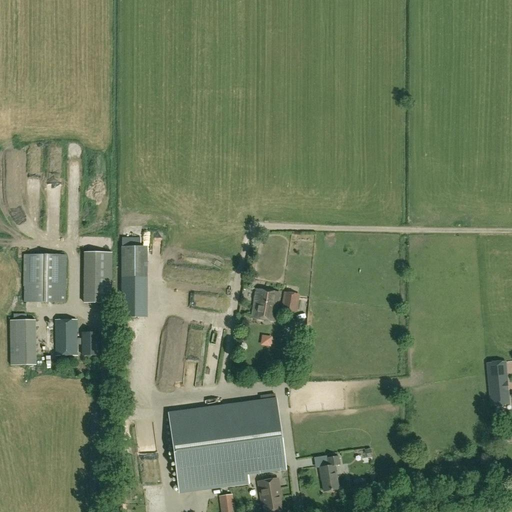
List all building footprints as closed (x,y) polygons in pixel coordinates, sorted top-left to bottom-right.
[(85,253),(84,304),(111,304),(112,253),(85,253)] [(25,255),(24,302),(65,303),(66,255),(25,255)] [(126,266),(126,286),(133,286),(133,293),(143,293),(143,266),(126,266)] [(275,323),(279,295),(256,291),(252,320),(275,323)] [(298,295),(286,293),(283,311),(295,313),(298,295)] [(36,365),(35,320),(10,321),(11,366),(36,365)] [(77,356),(77,321),(55,321),(55,357),(77,356)] [(97,356),(97,333),(82,333),(82,356),(97,356)] [(509,405),(505,363),(487,364),(491,407),(509,405)] [(285,469),(276,401),(169,415),(179,492),(249,483),(247,474),(285,469)] [(142,428),(142,437),(157,436),(157,427),(142,428)] [(339,490),(335,467),(340,466),(339,458),(327,460),(329,467),(320,469),(324,493),(339,490)] [(353,481),(354,490),(365,488),(363,479),(353,481)] [(278,480),(258,483),(261,502),(263,501),(264,511),(281,511),(279,498),(281,498),(278,480)]
